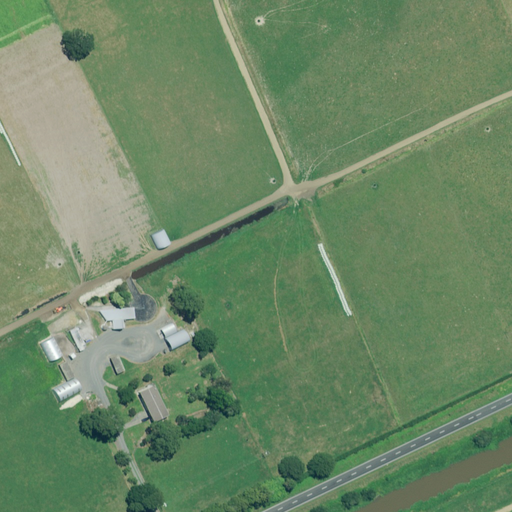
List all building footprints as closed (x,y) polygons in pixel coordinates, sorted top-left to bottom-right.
[(170,244),(163,230),(152,235),(158,249),(170,244)] [(133,319),(132,308),(97,311),(104,321),(111,320),(111,329),(124,328),(124,324),(121,324),(121,320),(133,319)] [(172,335),(182,330),(183,329),(179,321),(168,326),(172,335)] [(86,348),(76,328),(69,332),(79,352),(86,348)] [(182,330),(172,335),(164,339),(170,350),(188,342),(182,330)] [(124,371),(117,356),(109,360),(116,374),(124,371)] [(74,377),(66,362),(58,366),(66,381),(74,377)] [(79,391),(74,380),(52,391),(58,402),(79,391)] [(166,415),(151,386),(137,393),(151,422),(166,415)]
